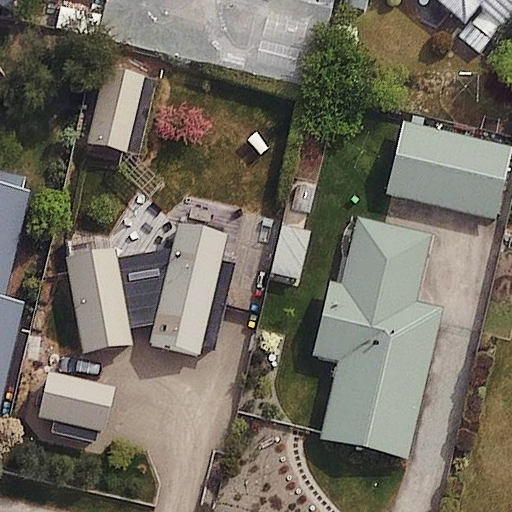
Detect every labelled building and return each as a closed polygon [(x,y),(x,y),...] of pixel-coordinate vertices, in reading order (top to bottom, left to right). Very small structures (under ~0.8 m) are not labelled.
[(106,0),(98,32),(316,87),(338,0),(106,0)] [(511,0),(427,0),(489,52),(511,24),(511,0)] [(155,70),(111,57),(88,137),(133,150),(155,70)] [(511,170),(511,154),(404,128),(387,195),(499,223),(511,170)] [(0,418),(54,186),(0,173),(0,418)] [(171,246),(72,268),(91,356),(153,342),(212,356),(239,238),(176,223),(171,246)] [(451,249),(346,227),(317,365),(334,369),(318,445),(406,464),(451,249)]
